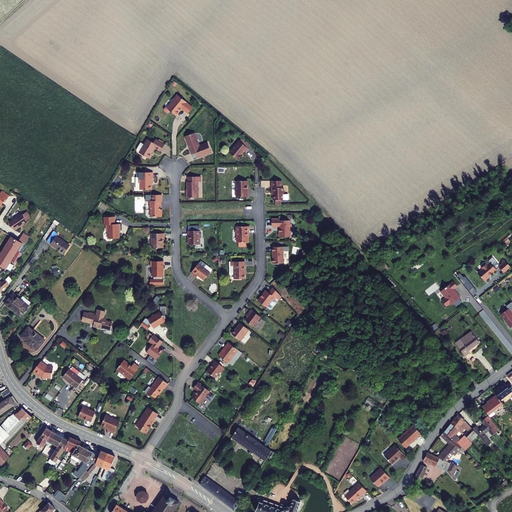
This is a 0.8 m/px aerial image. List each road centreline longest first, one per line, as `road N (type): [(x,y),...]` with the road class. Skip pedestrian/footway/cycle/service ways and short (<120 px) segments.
road 1 (residential): [(359,511),(399,489),(448,416),(511,364)]
road 2 (residential): [(174,167),(178,273),(229,317)]
road 3 (residential): [(142,458),(176,405),(180,380),(229,317)]
road 4 (tertiary): [(120,449),(35,407),(15,389),(0,354)]
road 5 (residential): [(229,317),(260,272),(258,190)]
